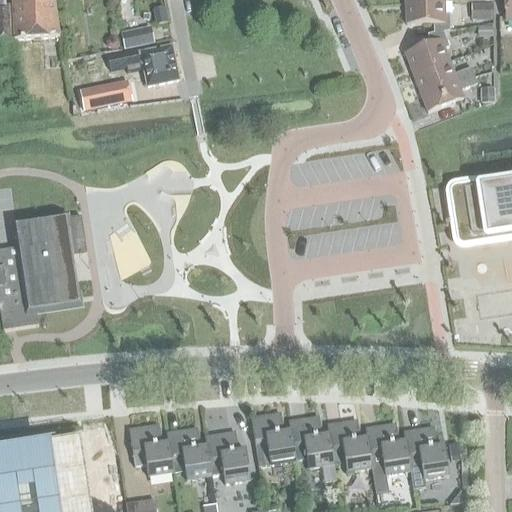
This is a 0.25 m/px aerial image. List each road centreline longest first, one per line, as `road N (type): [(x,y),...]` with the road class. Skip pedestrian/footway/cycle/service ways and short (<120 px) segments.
road 1 (residential): [(284,366),(275,229),(282,160),(294,143),(360,128),(381,95),(343,0)]
road 2 (tertiary): [(0,385),(284,366)]
road 3 (tertiary): [(284,366),(496,375)]
road 4 (residential): [(496,511),(496,375)]
